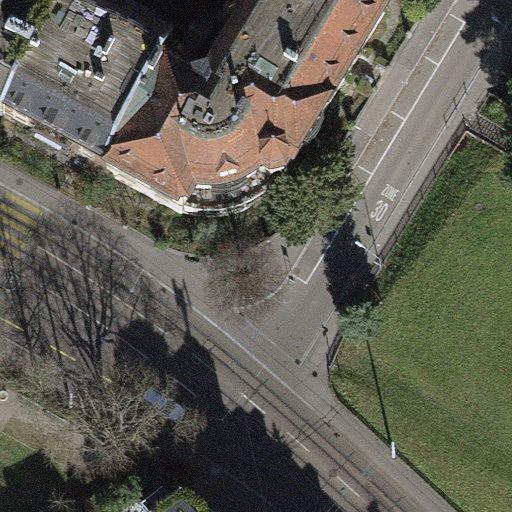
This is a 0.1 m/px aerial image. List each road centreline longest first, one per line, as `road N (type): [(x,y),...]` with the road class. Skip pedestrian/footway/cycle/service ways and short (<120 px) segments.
road 1 (residential): [(241,406),(492,0)]
road 2 (tertiary): [(0,236),(98,294),(241,406)]
road 3 (tertiary): [(241,406),(360,511)]
